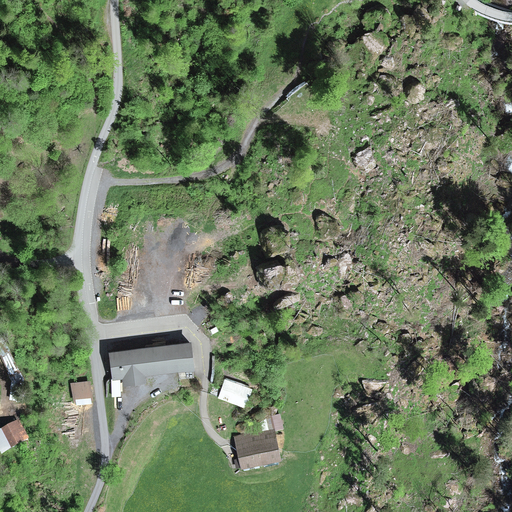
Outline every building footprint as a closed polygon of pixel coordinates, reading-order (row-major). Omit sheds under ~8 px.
[(191,338),(109,349),(113,379),(122,378),(123,385),(147,382),(146,374),(195,368),(191,338)] [(12,350),(3,354),(14,379),(24,374),(12,350)] [(251,388),(224,379),(218,398),(245,407),(251,388)] [(90,381),(72,383),(73,398),(91,396),(90,381)] [(283,411),(274,413),(277,428),(285,426),(283,411)] [(23,422),(0,432),(0,450),(3,458),(33,445),(23,422)] [(276,429),(236,436),(242,466),(282,460),(276,429)]
